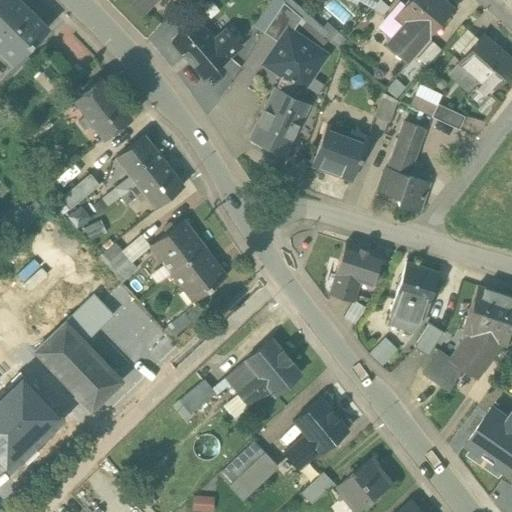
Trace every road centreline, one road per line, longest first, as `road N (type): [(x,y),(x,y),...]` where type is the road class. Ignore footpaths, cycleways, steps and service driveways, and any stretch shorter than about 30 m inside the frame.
road 1 (secondary): [(469,511),(250,229)]
road 2 (secondary): [(250,229),(130,52),(71,0)]
road 3 (residential): [(250,229),(311,208),(420,238)]
road 4 (residential): [(420,238),(511,115)]
